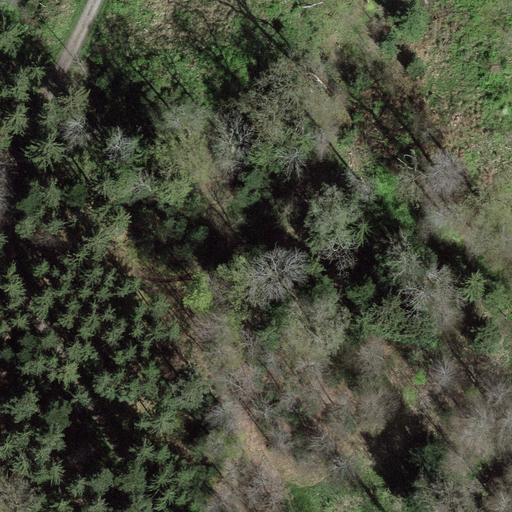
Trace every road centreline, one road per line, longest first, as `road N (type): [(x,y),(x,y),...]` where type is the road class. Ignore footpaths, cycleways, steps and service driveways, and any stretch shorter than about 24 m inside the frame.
road 1 (track): [(163,511),(46,326),(0,209)]
road 2 (track): [(0,203),(94,0)]
